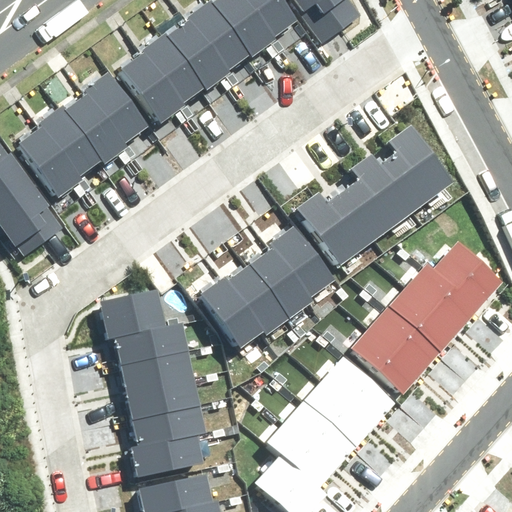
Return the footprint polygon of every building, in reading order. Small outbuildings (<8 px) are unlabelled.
[(202,0),(183,14),(185,18),(223,69),(245,53),(207,2),(205,0),(202,0)] [(268,36),(242,0),(209,0),(207,2),(245,53),(246,55),(270,37),(268,36)] [(242,0),(268,36),(290,20),(275,0),(242,0)] [(295,0),(322,36),(356,11),(348,0),(295,0)] [(223,69),(185,18),(162,35),(201,88),(224,71),(223,69)] [(158,34),(136,49),(139,53),(176,104),(198,88),(160,37),(159,35),(158,34)] [(176,104),(139,53),(115,70),(154,123),(178,106),(176,104)] [(105,69),(83,85),(86,89),(124,140),(145,124),(108,73),(106,70),(105,69)] [(124,140),(86,89),(62,106),(101,159),(125,142),(124,140)] [(55,105),(33,121),(36,124),(73,176),(95,160),(58,109),(56,106),(55,105)] [(73,176),(36,124),(12,142),(51,195),(75,178),(73,176)] [(393,148),(377,160),(412,206),(448,179),(406,124),(385,139),(393,148)] [(0,228),(10,243),(16,239),(24,250),(61,223),(0,139),(0,228)] [(352,178),(338,188),(373,235),(412,206),(377,160),(374,162),(366,151),(344,167),(352,178)] [(334,264),(373,235),(338,188),(324,198),(316,187),(290,207),(334,264)] [(266,246),(304,298),(328,280),(289,227),(265,244),(266,246)] [(453,240),(430,267),(475,305),(498,279),(453,240)] [(285,316),(307,301),(304,298),(266,246),(245,262),(285,316)] [(403,281),(455,327),(475,305),(430,267),(422,259),(403,281)] [(260,329),(263,332),(285,316),(245,262),(223,278),(260,329)] [(237,346),(260,329),(223,278),(221,276),(198,293),(237,346)] [(384,303),(436,348),(455,327),(403,281),(384,303)] [(97,302),(105,337),(111,335),(161,325),(153,290),(97,302)] [(367,322),(420,367),(436,348),(384,303),(367,322)] [(161,325),(111,335),(117,363),(185,349),(179,321),(161,325)] [(362,355),(401,389),(420,367),(367,322),(348,344),(362,355)] [(185,349),(117,363),(122,388),(190,374),(185,349)] [(318,378),(371,424),(390,402),(337,356),(318,378)] [(190,374),(122,388),(127,416),(196,402),(190,374)] [(299,399),(352,445),(371,424),(318,378),(299,399)] [(282,419),(335,464),(352,445),(299,399),(282,419)] [(196,402),(127,416),(133,444),(194,431),(202,430),(196,402)] [(277,452),(316,485),(335,464),(282,419),(263,440),(277,452)] [(194,431),(133,444),(128,445),(134,474),(200,460),(194,431)] [(292,511),(301,511),(321,489),(316,485),(277,452),(254,479),(292,511)] [(200,470),(134,485),(139,511),(150,511),(207,500),(200,470)] [(207,500),(150,511),(216,511),(214,498),(207,500)]
